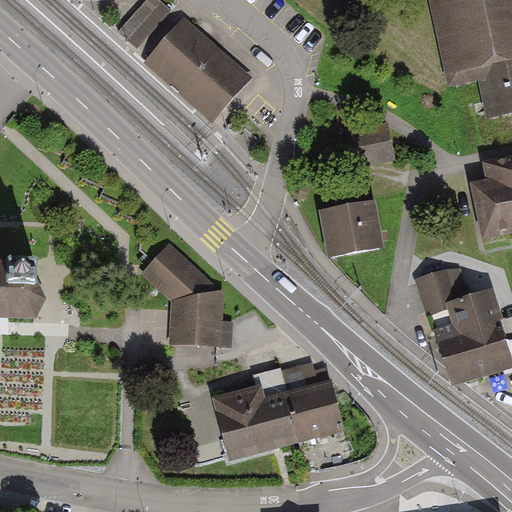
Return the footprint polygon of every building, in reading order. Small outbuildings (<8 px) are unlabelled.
[(172,12),(159,0),(148,0),(119,32),(138,49),(172,12)] [(511,75),(511,0),(422,0),(443,91),(474,84),(511,75)] [(250,83),(184,24),(149,63),(199,108),(215,122),(250,83)] [(511,114),(511,75),(474,84),(483,121),(511,114)] [(344,135),(350,171),(391,164),(385,128),(344,135)] [(464,188),(476,244),(511,235),(511,160),(477,168),(481,184),(464,188)] [(322,212),(331,260),(386,249),(376,202),(322,212)] [(167,351),(218,352),(222,294),(170,246),(141,276),(171,304),(167,351)] [(0,317),(35,318),(44,300),(36,285),(36,265),(0,263),(0,317)] [(462,271),(424,282),(450,377),(452,382),(457,381),(511,365),(511,358),(495,297),(471,304),(462,271)] [(282,452),(342,439),(328,372),(268,385),(282,452)] [(222,465),(282,452),(268,385),(208,398),(222,465)]
